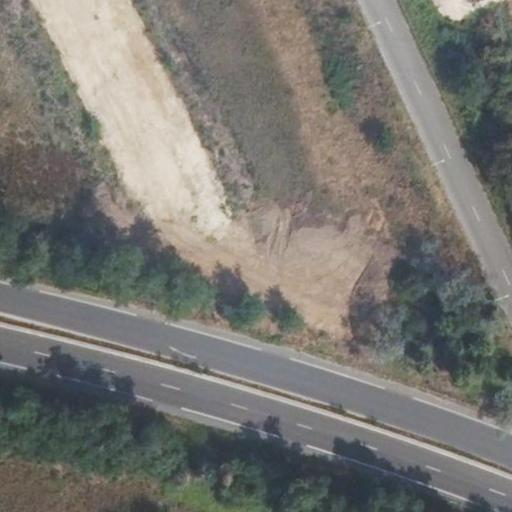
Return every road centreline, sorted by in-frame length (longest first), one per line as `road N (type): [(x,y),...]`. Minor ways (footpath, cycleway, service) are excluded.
road 1 (motorway): [(511,454),(197,349),(0,299)]
road 2 (motorway): [(0,347),(238,405),(511,498)]
road 3 (secondary): [(377,0),(511,288)]
road 4 (unknown): [(75,0),(176,204)]
